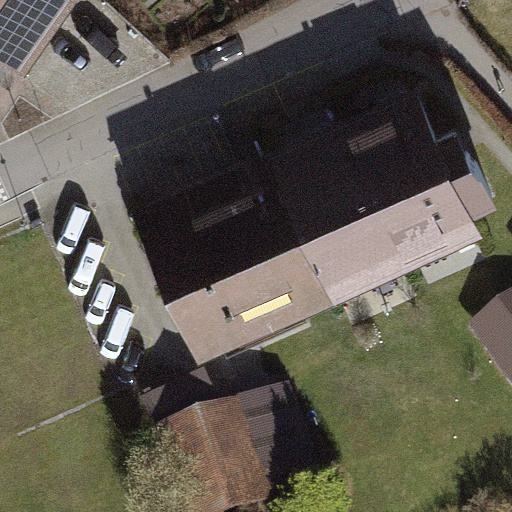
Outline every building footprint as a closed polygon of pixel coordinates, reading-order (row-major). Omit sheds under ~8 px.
[(64,0),(0,0),(0,52),(20,66),(64,0)] [(436,127),(413,77),(337,111),(405,262),(481,228),(473,210),(495,200),(458,117),(436,127)] [(332,295),(405,262),(337,111),(264,144),(332,295)] [(332,295),(264,144),(128,205),(196,356),(332,295)] [(511,294),(468,326),(511,387),(511,294)] [(253,511),(326,480),(284,387),(158,443),(188,511),(253,511)]
